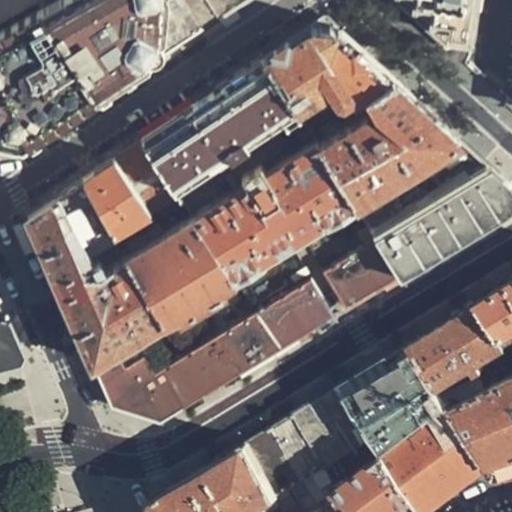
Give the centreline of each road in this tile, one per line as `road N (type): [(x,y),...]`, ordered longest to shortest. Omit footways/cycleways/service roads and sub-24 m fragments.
road 1 (tertiary): [(511,245),(182,449),(100,462)]
road 2 (residential): [(0,193),(300,0)]
road 3 (residential): [(0,220),(100,462)]
road 4 (residential): [(511,150),(357,0)]
road 5 (unknown): [(481,120),(494,0)]
